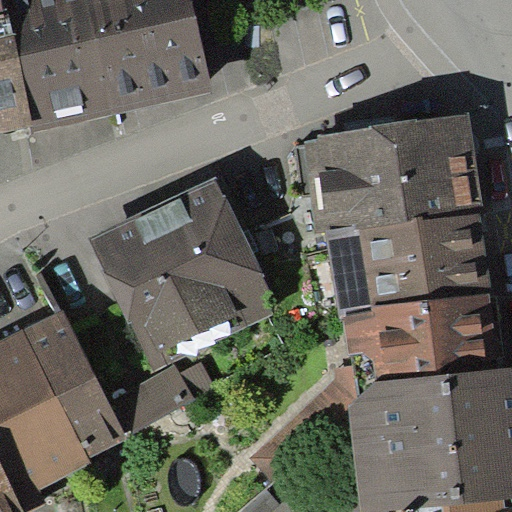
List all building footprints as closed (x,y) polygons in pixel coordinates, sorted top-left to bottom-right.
[(0,0),(0,130),(32,123),(3,0),(0,0)] [(212,90),(192,0),(3,0),(32,123),(32,132),(212,90)] [(483,209),(470,113),(317,133),(318,139),(304,141),(305,146),(312,196),(317,234),(326,232),(326,230),(480,210),(483,209)] [(312,196),(305,146),(297,147),(304,197),(312,196)] [(243,328),(273,313),(266,299),(273,296),(214,177),(89,239),(157,375),(175,366),(173,363),(243,328)] [(372,307),(490,293),(480,210),(326,230),(326,232),(338,318),(343,317),(372,313),(372,307)] [(343,317),(348,360),(365,357),(373,364),(374,384),(498,369),(490,293),(372,307),(372,313),(343,317)] [(63,310),(0,342),(0,454),(23,499),(93,463),(89,457),(128,437),(63,310)] [(179,372),(175,366),(157,375),(115,399),(133,431),(215,385),(201,360),(179,372)] [(358,398),(353,366),(335,369),(336,379),(250,459),(270,483),(349,409),(358,398)] [(358,398),(349,409),(361,511),(390,511),(511,497),(511,367),(498,369),(374,384),(358,398)] [(0,511),(28,511),(23,499),(0,454),(0,511)] [(270,511),(280,503),(266,487),(238,511),(270,511)] [(390,511),(511,511),(511,497),(390,511)]
